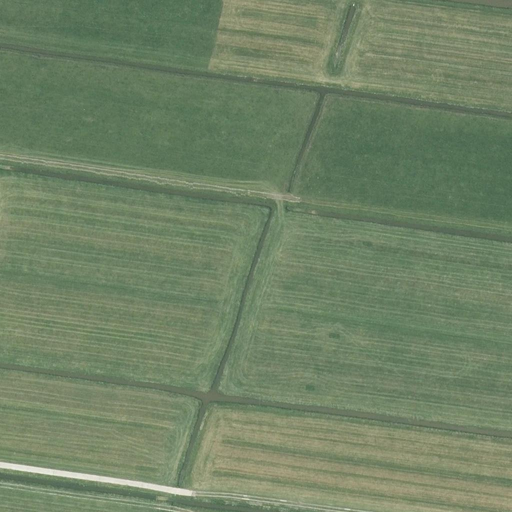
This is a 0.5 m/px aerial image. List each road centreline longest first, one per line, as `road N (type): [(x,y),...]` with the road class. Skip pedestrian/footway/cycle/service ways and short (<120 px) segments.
road 1 (track): [(511,228),(0,155)]
road 2 (track): [(343,511),(0,465)]
road 3 (track): [(182,511),(0,487)]
